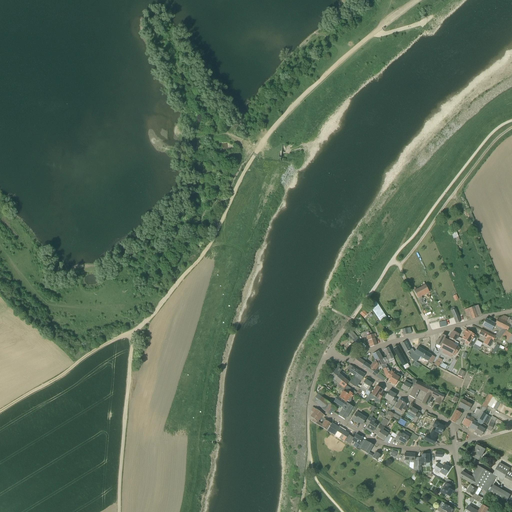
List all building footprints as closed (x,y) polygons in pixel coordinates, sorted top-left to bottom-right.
[(421,296),(429,292),(431,291),(427,284),(425,285),(416,290),(415,288),(412,289),(414,291),(417,298),(421,296)] [(378,319),(385,316),(378,299),(371,302),(378,319)] [(464,308),(467,315),(470,314),(471,317),(482,313),(478,303),(464,308)] [(461,321),(456,309),(451,311),(456,323),(461,321)] [(496,321),(495,324),(498,325),(497,328),(501,331),(498,335),(498,334),(498,335),(497,334),(496,337),(502,340),(507,333),(507,331),(509,329),(511,324),(507,323),(498,318),(496,321)] [(498,325),(495,324),(491,321),(485,319),(482,326),(491,331),(494,326),(497,328),(498,325)] [(466,329),(463,335),(464,335),(462,339),(465,341),(464,343),(468,345),(474,335),(466,329)] [(361,343),(356,337),(351,330),(346,334),(352,341),(357,346),(361,343)] [(490,347),(495,337),(481,330),(479,334),(487,338),(483,344),(490,347)] [(449,338),(448,341),(443,350),(442,353),(447,355),(448,353),(452,355),(453,353),(456,354),(459,348),(456,347),(452,344),(453,343),(452,342),(453,340),(455,341),(458,334),(453,331),(449,338)] [(446,336),(442,334),(436,345),(440,347),(446,336)] [(370,347),(377,345),(375,338),(374,339),(368,341),(370,347)] [(417,359),(419,356),(414,353),(414,352),(412,349),(410,350),(405,342),(401,344),(406,353),(408,356),(412,359),(415,362),(415,361),(417,359)] [(393,348),(403,366),(407,363),(397,346),(393,348)] [(422,358),(428,361),(431,355),(418,347),(414,352),(414,353),(419,356),(422,358)] [(387,357),(383,359),(386,364),(388,363),(394,361),(388,348),(384,350),(387,357)] [(372,355),(375,360),(376,362),(382,359),(378,351),(372,355)] [(354,362),(361,367),(364,362),(367,358),(366,357),(365,358),(364,357),(362,360),(357,357),(354,362)] [(390,371),(388,368),(387,368),(386,366),(385,365),(386,364),(383,359),(382,359),(376,362),(378,366),(379,367),(381,366),(382,369),(383,368),(384,370),(382,371),(386,377),(390,371)] [(370,366),(364,362),(361,367),(371,374),(372,374),(375,370),(378,366),(376,362),(375,360),(370,366)] [(339,366),(330,376),(335,380),(339,375),(338,374),(342,369),(339,366)] [(355,376),(359,371),(353,367),(349,372),(355,376)] [(390,371),(386,377),(390,379),(388,382),(395,386),(399,378),(396,376),(397,374),(391,370),(390,371)] [(357,387),(364,374),(359,371),(355,376),(354,377),(354,378),(353,377),(350,382),(350,384),(353,386),(357,387)] [(335,380),(339,384),(344,379),(339,375),(335,380)] [(411,385),(414,386),(417,381),(413,378),(411,382),(406,379),(401,388),(407,392),(411,385)] [(349,383),(344,379),(339,384),(344,388),(346,385),(349,383)] [(365,380),(361,386),(367,390),(365,394),(368,396),(372,389),(369,387),(371,384),(371,383),(372,383),(371,382),(370,381),(369,381),(368,382),(365,380)] [(417,381),(414,386),(409,396),(415,399),(417,394),(419,390),(427,394),(430,387),(417,381)] [(344,388),(346,390),(353,394),(354,395),(355,396),(357,393),(346,385),(344,388)] [(375,403),(380,403),(380,399),(384,394),(381,392),(382,390),(376,386),(371,395),(375,397),(375,403)] [(437,393),(438,391),(430,387),(427,394),(422,403),(427,405),(431,396),(436,399),(434,402),(439,405),(443,397),(437,393)] [(339,398),(346,402),(350,405),(351,404),(352,397),(354,395),(353,394),(346,390),(345,392),(343,391),(339,398)] [(389,391),(384,398),(390,402),(389,403),(393,406),(397,400),(394,398),(395,395),(389,391)] [(474,401),(464,395),(461,400),(472,405),(474,401)] [(482,413),(483,413),(488,406),(492,398),(492,397),(488,395),(479,410),(477,409),(475,413),(473,412),(470,416),(478,420),(482,413)] [(321,397),(316,404),(322,408),(327,401),(321,397)] [(346,402),(339,398),(337,397),(334,401),(344,408),(339,416),(344,420),(352,407),(350,405),(346,402)] [(496,400),(492,398),(488,406),(491,408),(493,409),(498,400),(496,399),(496,400)] [(404,406),(405,404),(399,400),(395,407),(398,410),(397,411),(403,414),(407,408),(404,406)] [(458,406),(460,407),(468,411),(472,405),(461,400),(458,406)] [(328,414),(330,410),(333,412),(336,408),(335,408),(327,401),(322,408),(321,409),(328,414)] [(311,411),(313,413),(310,417),(313,419),(317,421),(317,422),(322,414),(316,409),(316,410),(313,407),(312,408),(311,411)] [(411,407),(407,415),(413,418),(412,420),(415,422),(420,414),(417,412),(418,411),(411,407)] [(459,412),(456,410),(450,421),(454,423),(456,419),(457,420),(461,413),(459,412)] [(358,423),(362,425),(366,418),(356,412),(351,420),(357,424),(358,423)] [(477,423),(473,420),(472,420),(469,427),(475,431),(479,424),(480,425),(481,424),(485,426),(491,417),(483,413),(482,413),(478,420),(477,423)] [(386,414),(380,425),(384,428),(391,417),(388,415),(386,414)] [(462,423),(469,427),(472,420),(473,420),(473,419),(466,415),(462,423)] [(371,433),(374,429),(376,426),(373,424),(375,420),(369,417),(366,422),(369,424),(366,429),(371,433)] [(325,420),(322,425),(321,427),(327,431),(331,424),(325,420)] [(437,433),(441,434),(444,427),(438,424),(439,423),(435,421),(432,426),(436,428),(435,431),(432,430),(429,436),(426,435),(424,440),(433,444),(436,439),(435,439),(437,433)] [(327,431),(334,435),(339,428),(331,424),(327,431)] [(482,428),(483,426),(480,425),(479,424),(475,431),(474,432),(480,436),(484,430),(482,428)] [(384,428),(380,425),(374,433),(375,433),(375,432),(378,434),(377,436),(383,440),(387,434),(382,431),(384,428)] [(334,435),(339,438),(342,432),(343,432),(343,431),(339,428),(334,435)] [(344,441),(348,435),(348,434),(343,431),(343,432),(342,432),(339,438),(344,441)] [(404,444),(409,437),(399,431),(394,439),(399,442),(400,441),(404,444)] [(353,438),(351,437),(347,443),(353,446),(355,443),(359,445),(362,439),(356,435),(353,438)] [(373,459),(377,461),(380,455),(375,452),(373,456),(368,453),(373,445),(366,441),(360,450),(367,454),(367,455),(373,459)] [(470,455),(474,458),(479,460),(480,456),(481,456),(485,450),(477,445),(474,452),(472,451),(470,455)] [(418,466),(425,465),(425,463),(429,463),(428,454),(421,455),(422,458),(418,458),(418,466)] [(442,467),(436,464),(434,469),(445,475),(450,468),(444,465),(442,467)] [(496,476),(494,474),(478,465),(475,470),(479,472),(478,472),(484,476),(478,487),(487,492),(496,476)] [(479,472),(475,470),(471,477),(462,472),(460,476),(462,478),(478,487),(484,476),(478,472),(479,472)] [(450,490),(452,487),(446,483),(440,493),(444,495),(445,494),(449,497),(453,491),(450,490)] [(506,502),(511,493),(493,483),(488,492),(506,502)] [(471,498),(474,499),(479,502),(482,498),(475,493),(477,490),(470,486),(467,492),(473,496),(471,498)] [(451,511),(453,509),(441,502),(436,510),(439,511),(451,511)]
